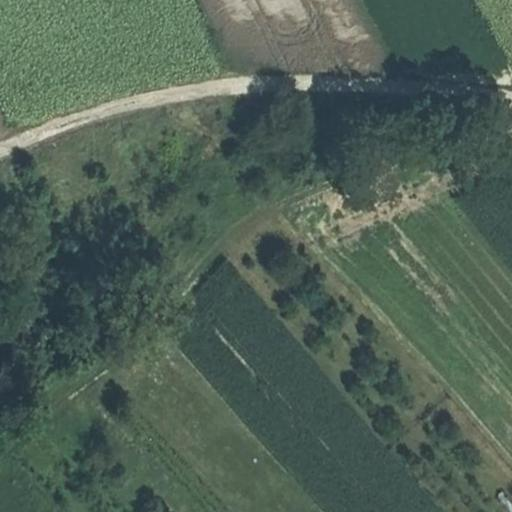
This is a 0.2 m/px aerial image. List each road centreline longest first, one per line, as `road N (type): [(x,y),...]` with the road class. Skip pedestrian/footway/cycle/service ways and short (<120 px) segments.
road 1 (track): [(511,121),(292,197),(242,226),(0,449)]
road 2 (track): [(0,144),(75,113),(242,83),(320,79),(511,96)]
